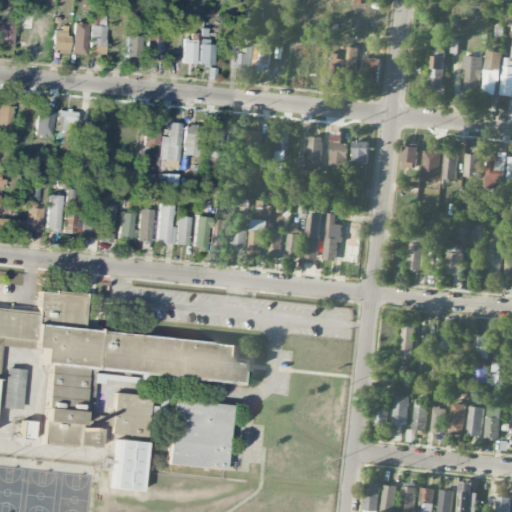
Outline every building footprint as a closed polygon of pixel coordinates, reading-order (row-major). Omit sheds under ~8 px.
[(89,55),(104,56),(105,15),(91,14),(89,55)] [(0,43),(11,44),(14,22),(0,20),(0,43)] [(32,23),(17,22),(15,41),(31,42),(32,23)] [(86,22),(72,22),(72,53),(86,53),(86,22)] [(68,30),(52,30),(51,52),(67,52),(68,30)] [(160,32),(148,31),(147,58),(159,58),(160,32)] [(141,56),(142,36),(126,35),(126,56),(141,56)] [(181,63),(194,64),(196,40),(183,39),(181,63)] [(198,65),(213,66),(213,44),(198,43),(198,65)] [(252,70),(270,72),(272,45),(255,43),(252,70)] [(252,69),(253,45),(244,44),(244,53),(236,53),(236,68),(252,69)] [(357,47),(347,47),(346,83),(356,83),(357,47)] [(444,50),(431,50),(430,88),(444,88),(444,50)] [(503,53),(488,51),(481,93),(496,95),(503,53)] [(463,89),(480,91),(483,57),(466,56),(463,89)] [(380,59),(365,57),(362,79),(378,81),(380,59)] [(511,95),(511,66),(502,66),(501,95),(511,95)] [(11,105),(0,105),(0,133),(11,134),(11,105)] [(34,136),(50,137),(51,105),(35,105),(34,136)] [(56,110),(55,129),(65,130),(65,123),(75,123),(76,110),(56,110)] [(158,160),(178,160),(179,123),(167,122),(166,136),(159,136),(158,160)] [(157,145),(158,123),(144,123),(143,145),(157,145)] [(198,155),(199,125),(183,124),(182,155),(198,155)] [(240,127),(224,127),(224,153),(240,153),(240,127)] [(218,167),(220,130),(205,129),(203,167),(218,167)] [(262,131),(246,130),(246,154),(261,154),(262,131)] [(283,152),(284,132),(267,132),(266,159),(276,160),(277,151),(283,152)] [(341,143),(341,132),(331,132),(331,169),(347,169),(348,144),(341,143)] [(308,170),(321,170),(322,137),(309,137),(308,170)] [(352,164),(368,165),(369,141),(353,140),(352,164)] [(419,144),(405,142),(401,166),(416,168),(419,144)] [(457,151),(444,151),(443,181),(457,181),(457,151)] [(504,190),(505,154),(487,153),(485,189),(504,190)] [(477,176),(478,154),(465,154),(464,176),(477,176)] [(155,187),(154,172),(136,173),(136,187),(155,187)] [(176,173),(157,174),(157,187),(176,187),(176,173)] [(63,233),(79,233),(81,189),(65,189),(63,233)] [(46,230),(59,230),(60,195),(47,195),(46,230)] [(42,208),(35,208),(36,202),(27,201),(26,229),(41,229),(42,208)] [(172,205),(157,204),(156,243),(174,243),(174,227),(171,226),(172,205)] [(511,218),(511,211),(511,204),(503,204),(503,218),(511,218)] [(152,209),(139,208),(137,229),(132,229),(133,213),(120,212),(118,238),(150,241),(152,209)] [(81,235),(94,236),(97,211),(84,209),(81,235)] [(113,215),(100,214),(99,241),(112,242),(113,215)] [(335,214),(326,214),(325,260),(337,261),(337,241),(342,241),(342,224),(335,224),(335,214)] [(189,217),(177,216),(174,244),(186,245),(189,217)] [(207,247),(208,217),(195,216),(194,246),(207,247)] [(321,216),(308,216),(306,258),(320,259),(321,216)] [(0,232),(2,233),(2,230),(23,230),(23,218),(0,217),(0,232)] [(224,250),(228,221),(215,219),(210,248),(224,250)] [(264,254),(265,220),(250,220),(249,254),(264,254)] [(466,240),(467,221),(456,221),(455,239),(466,240)] [(359,263),(361,223),(344,222),(342,263),(359,263)] [(283,231),(270,229),(267,255),(280,257),(283,231)] [(233,230),(232,251),(246,251),(247,230),(233,230)] [(286,255),(299,257),(301,235),(288,233),(286,255)] [(411,242),(424,244),(424,238),(412,236),(411,242)] [(486,277),(499,279),(504,245),(490,243),(486,277)] [(391,266),(403,268),(406,246),(394,244),(391,266)] [(410,244),(408,269),(422,270),(423,244),(410,244)] [(463,247),(447,246),(446,274),(461,274),(463,247)] [(439,273),(440,258),(429,257),(428,272),(439,273)] [(0,308),(0,345),(43,349),(42,364),(48,364),(41,443),(98,448),(99,429),(89,428),(90,420),(110,422),(109,432),(149,436),(151,406),(148,396),(113,393),(111,411),(99,415),(89,414),(92,370),(237,381),(238,369),(239,369),(241,344),(82,331),(85,294),(38,290),(36,312),(0,308)] [(400,359),(413,359),(414,327),(401,327),(400,359)] [(453,330),(440,330),(439,351),(452,351),(453,330)] [(474,356),(488,357),(489,335),(475,334),(474,356)] [(493,364),(496,364),(496,367),(489,367),(488,384),(501,385),(502,364),(509,364),(510,338),(494,337),(493,364)] [(488,367),(473,366),(472,382),(487,382),(488,367)] [(21,408),(22,369),(3,368),(2,408),(21,408)] [(407,426),(408,397),(394,396),(393,426),(407,426)] [(223,470),(229,405),(172,399),(165,464),(223,470)] [(427,400),(414,400),(413,430),(427,430),(427,400)] [(374,425),(386,425),(387,404),(375,403),(374,425)] [(450,434),(463,435),(465,404),(451,404),(450,434)] [(445,432),(446,407),(433,407),(432,432),(445,432)] [(483,407),(468,407),(467,436),(482,437),(483,407)] [(499,438),(501,408),(487,407),(486,438),(499,438)] [(29,440),(32,422),(20,420),(18,438),(29,440)] [(110,489),(140,490),(143,442),(113,440),(110,489)] [(474,483),(460,481),(456,511),(474,511),(476,493),(473,492),(474,483)] [(363,511),(378,511),(379,483),(365,483),(363,511)] [(394,511),(397,486),(384,485),(381,511),(394,511)] [(402,508),(415,508),(416,485),(403,485),(402,508)] [(432,511),(434,489),(420,488),(419,511),(432,511)] [(451,511),(454,492),(441,490),(437,511),(451,511)] [(509,511),(510,498),(497,497),(496,511),(509,511)]
